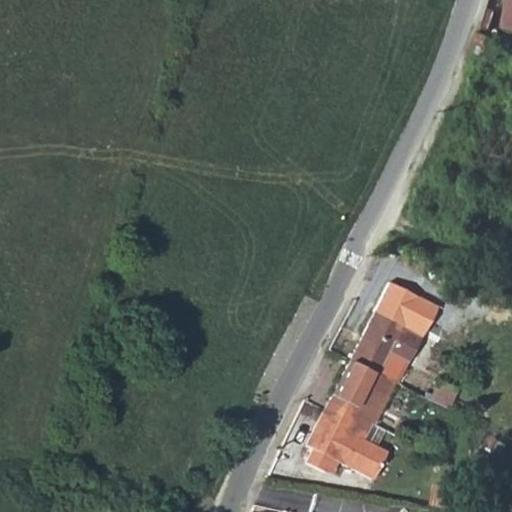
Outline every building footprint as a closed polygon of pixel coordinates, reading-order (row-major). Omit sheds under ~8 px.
[(511,0),(495,0),(493,34),(511,35),(511,0)] [(467,54),(483,60),(491,42),(474,35),(467,54)] [(367,317),(395,332),(403,318),(376,303),(367,317)] [(342,364),(371,377),(380,359),(392,364),(400,350),(390,343),(395,332),(367,317),(342,364)] [(390,343),(400,350),(414,323),(403,318),(395,332),(390,343)] [(342,364),(321,405),(317,413),(346,427),(350,419),(358,402),(374,410),(387,385),(371,377),(342,364)] [(416,398),(442,410),(452,384),(433,376),(426,390),(420,388),(416,398)] [(346,427),(317,413),(298,449),(305,453),(298,466),(316,476),(321,476),(328,464),(364,483),(379,456),(353,443),(362,425),(350,419),(346,427)]
